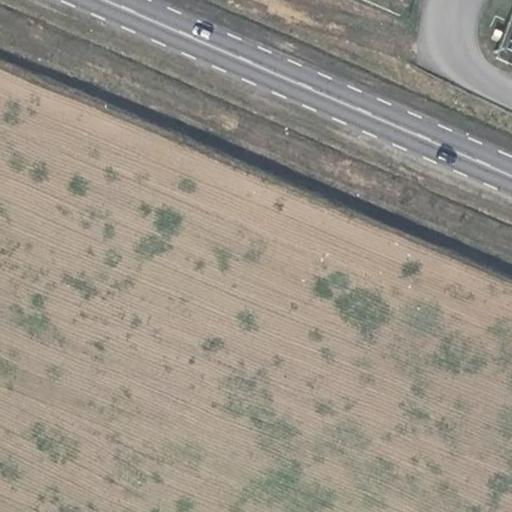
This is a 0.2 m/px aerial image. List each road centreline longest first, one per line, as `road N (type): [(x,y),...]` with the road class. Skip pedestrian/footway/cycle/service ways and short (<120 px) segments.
road 1 (primary): [(103,0),(511,176)]
road 2 (unclassified): [(511,93),(462,67),(449,32),(456,0)]
